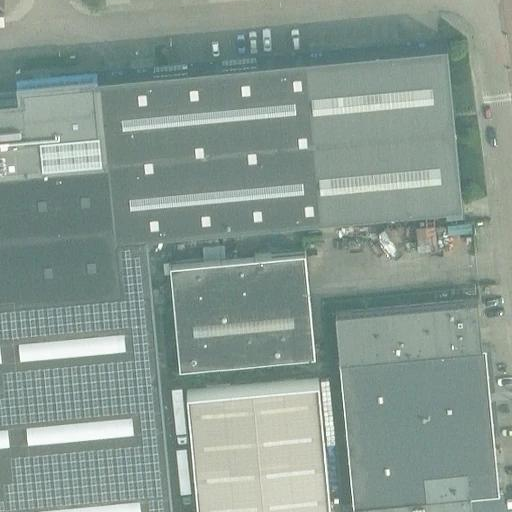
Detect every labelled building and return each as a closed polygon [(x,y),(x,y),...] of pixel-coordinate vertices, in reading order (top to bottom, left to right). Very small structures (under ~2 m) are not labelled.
[(0,94),(0,511),(172,511),(146,233),(462,204),(446,39),(434,41),(143,68),(93,73),(21,80),(21,93),(0,94)] [(178,364),(314,352),(305,249),(169,262),(178,364)] [(477,298),(335,312),(353,511),(471,511),(470,494),(499,491),(485,345),(482,346),(477,298)] [(197,511),(330,511),(318,377),(186,390),(197,511)] [(499,491),(470,494),(471,511),(504,511),(503,490),(499,491)]
